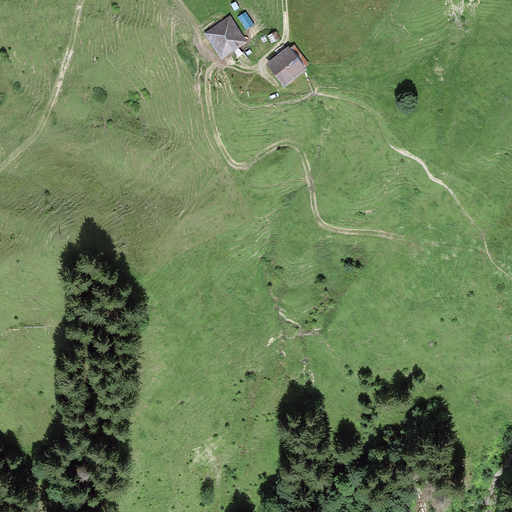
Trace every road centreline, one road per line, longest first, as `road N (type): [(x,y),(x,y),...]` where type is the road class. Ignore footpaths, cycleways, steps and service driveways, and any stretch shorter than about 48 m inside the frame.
road 1 (track): [(0,169),(45,118),(82,0)]
road 2 (track): [(176,0),(215,60),(249,70),(266,59)]
